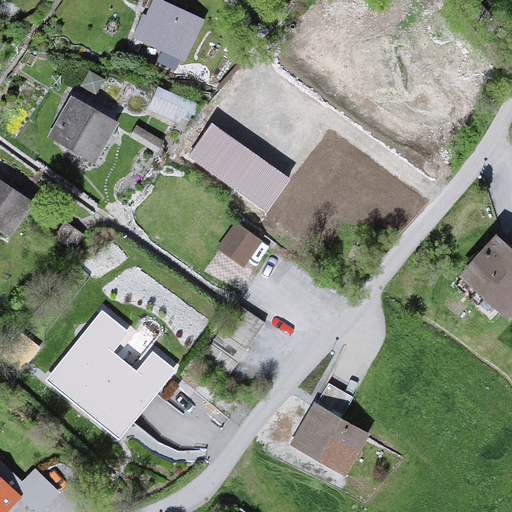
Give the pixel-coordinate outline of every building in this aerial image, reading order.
[(195,21),(150,0),(143,0),(126,37),(176,60),(195,21)] [(87,72),(82,85),(97,92),(103,80),(87,72)] [(155,88),(147,108),(183,124),(192,104),(155,88)] [(107,117),(61,95),(41,135),(86,158),(107,117)] [(188,153),(213,170),(239,134),(214,117),(188,153)] [(25,199),(0,183),(0,231),(3,233),(25,199)] [(226,214),(203,239),(239,271),(261,247),(226,214)] [(64,222),(55,234),(69,245),(78,232),(64,222)] [(450,272),(497,315),(511,299),(511,257),(487,234),(450,272)] [(103,308),(47,378),(118,435),(174,365),(103,308)] [(248,345),(218,325),(201,352),(230,371),(248,345)] [(4,354),(22,367),(43,340),(25,326),(4,354)] [(359,432),(302,403),(282,441),(339,470),(359,432)] [(0,478),(0,510),(16,494),(0,478)]
